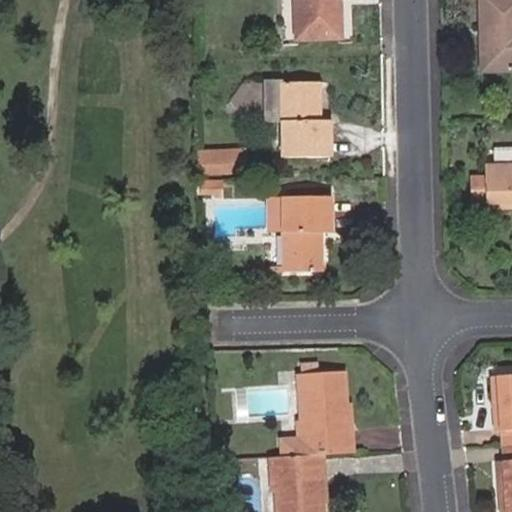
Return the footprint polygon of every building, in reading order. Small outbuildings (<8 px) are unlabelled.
[(293,0),(294,39),(339,38),(338,0),(293,0)] [(511,0),(479,0),(480,26),(490,26),(490,72),(511,71),(511,0)] [(490,26),(480,26),(480,72),(490,72),(490,26)] [(329,136),(329,129),(329,124),(329,123),(319,123),(315,123),(315,121),(315,120),(315,116),(319,116),(319,104),(319,90),(319,84),(317,84),(283,84),(281,84),(266,84),(267,119),(282,119),(282,125),(282,159),(329,158),(329,152),(329,145),(329,136)] [(244,173),(243,153),(199,152),(199,174),(244,173)] [(511,164),(485,165),(485,176),(472,176),(472,202),(486,202),(486,209),(511,208),(511,164)] [(221,195),(220,182),(203,182),(203,190),(213,190),(213,195),(221,195)] [(282,201),(282,230),(282,272),(320,271),(320,235),(329,235),(329,199),(282,199),(282,201)] [(266,230),(282,230),(282,201),(266,200),(266,230)] [(323,455),(353,454),(352,430),(348,429),(346,408),(344,373),(315,375),(306,375),(306,366),(299,367),(299,376),(297,376),(299,422),(296,422),(297,439),(277,440),(278,458),(298,457),(323,455)] [(314,366),(306,366),(306,375),(315,375),(314,366)] [(511,446),(511,376),(491,378),(494,431),(502,431),(502,447),(511,446)] [(511,511),(511,446),(502,447),(503,462),(496,462),(498,511),(511,511)] [(278,458),(267,459),(270,492),(273,492),(274,511),(321,511),(321,502),(320,480),(324,480),(323,455),(298,457),(278,458)]
